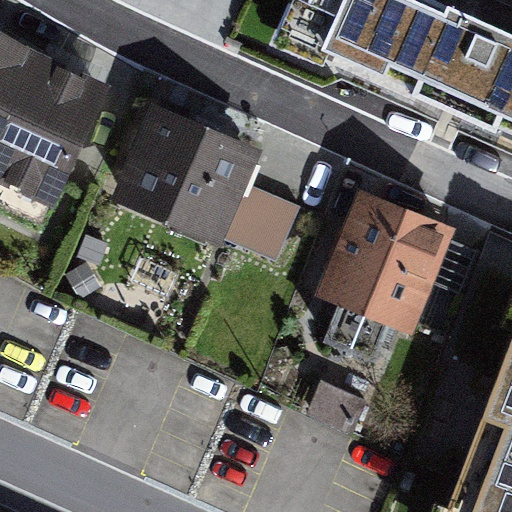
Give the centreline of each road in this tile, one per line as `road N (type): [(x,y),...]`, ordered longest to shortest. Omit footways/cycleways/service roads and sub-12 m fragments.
road 1 (residential): [(511,204),(59,0)]
road 2 (residential): [(0,460),(117,511)]
